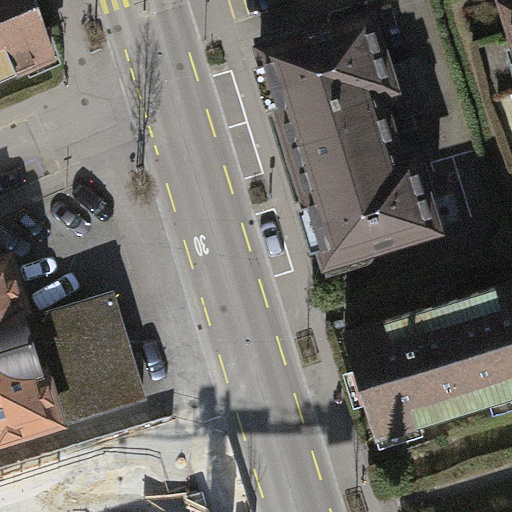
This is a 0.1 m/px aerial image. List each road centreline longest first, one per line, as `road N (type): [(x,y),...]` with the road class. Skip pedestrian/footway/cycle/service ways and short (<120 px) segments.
road 1 (tertiary): [(295,511),(168,93)]
road 2 (residential): [(0,155),(168,93)]
